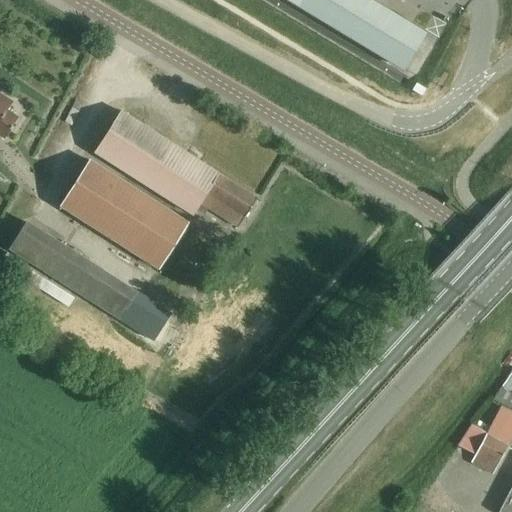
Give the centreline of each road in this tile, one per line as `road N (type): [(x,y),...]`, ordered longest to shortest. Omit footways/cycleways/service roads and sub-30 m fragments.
road 1 (residential): [(511,265),(431,208),(67,0)]
road 2 (primary): [(244,511),(511,217)]
road 3 (residential): [(463,95),(437,119),(401,122),(165,0)]
road 4 (tertiary): [(292,511),(511,265)]
